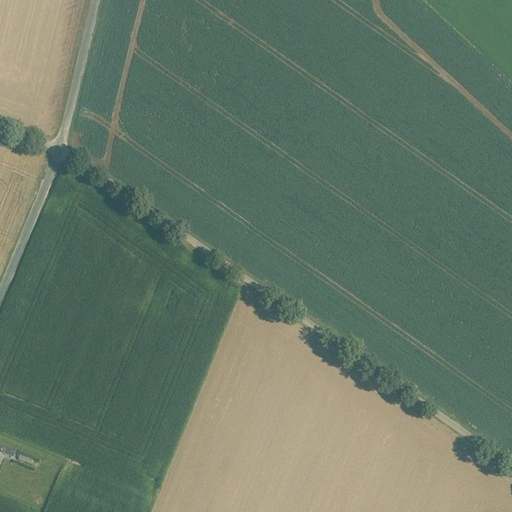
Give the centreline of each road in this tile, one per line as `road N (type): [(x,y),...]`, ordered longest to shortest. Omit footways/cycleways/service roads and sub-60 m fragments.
road 1 (unclassified): [(511,464),(60,150)]
road 2 (unclassified): [(0,300),(60,150)]
road 3 (unclassified): [(60,150),(96,0)]
